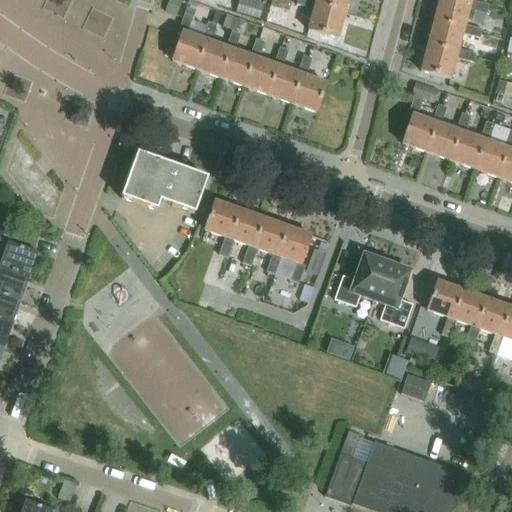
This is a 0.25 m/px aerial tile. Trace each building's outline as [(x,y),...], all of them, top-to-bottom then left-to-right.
[(260,21),(265,5),(247,0),(240,0),(237,13),(260,21)] [(338,38),(345,13),(314,5),(315,0),(298,0),(297,4),(314,9),(308,30),(338,38)] [(345,13),(348,0),(315,0),(314,5),(345,13)] [(471,0),(470,6),(448,0),(438,0),(433,22),(463,30),(465,24),(469,9),(486,14),(488,5),(471,0)] [(172,61),(196,70),(207,41),(202,39),(187,34),(193,17),(185,14),(179,32),(182,33),(172,61)] [(232,31),(235,32),(239,20),(227,16),(223,27),(232,31)] [(207,41),(196,70),(220,78),(230,49),(226,48),(211,42),(217,25),(208,22),(202,39),(207,41)] [(433,22),(426,47),(457,55),(458,49),(463,33),(480,38),(482,29),(465,24),(463,30),(433,22)] [(220,78),(244,87),(254,58),(250,56),(235,51),(241,34),(235,32),(232,31),(226,48),(230,49),(220,78)] [(254,58),(244,87),(268,96),(278,66),(273,65),(258,59),(264,42),(256,39),(250,56),(254,58)] [(268,96),(292,104),(302,75),(297,73),(282,68),(288,51),(279,47),(273,65),(278,66),(268,96)] [(475,54),(458,49),(457,55),(426,47),(420,72),(450,80),(456,58),(473,63),(475,54)] [(303,56),(297,73),(302,75),(292,104),(315,113),(326,83),(306,76),(312,59),(303,56)] [(499,82),(496,93),(504,95),(507,84),(499,82)] [(439,92),(417,84),(413,96),(414,96),(423,100),(435,104),(439,92)] [(402,144),(426,153),(437,124),(431,122),(417,116),(423,100),(414,96),(407,115),(412,116),(402,144)] [(461,132),(455,130),(440,125),(446,108),(438,105),(431,122),(437,124),(426,153),(450,162),(461,132)] [(461,132),(450,162),(474,170),(485,141),(480,139),(464,133),(470,116),(461,113),(455,130),(461,132)] [(474,170),(498,179),(509,149),(503,147),(488,142),(494,125),(486,122),(480,139),(485,141),(474,170)] [(509,149),(498,179),(511,183),(511,131),(509,130),(503,147),(509,149)] [(194,216),(207,180),(137,154),(120,200),(157,213),(160,204),(194,216)] [(230,238),(240,209),(216,200),(205,229),(226,237),(219,255),(228,259),(235,240),(230,238)] [(254,246),(264,218),(240,209),(230,238),(235,240),(250,245),(243,264),(251,267),(258,248),(254,246)] [(288,226),(264,218),(254,246),(258,248),(273,254),(267,272),(275,276),(282,257),(278,255),(288,226)] [(278,255),(282,257),(297,262),(290,281),(299,284),(306,265),(302,264),(312,235),(288,226),(278,255)] [(0,252),(4,254),(0,266),(0,268),(30,279),(38,255),(34,254),(40,238),(14,229),(8,227),(3,240),(0,239),(0,252)] [(364,256),(354,281),(343,277),(334,301),(356,309),(360,298),(372,302),(387,264),(364,256)] [(385,307),(380,322),(391,326),(410,272),(387,264),(372,302),(385,307)] [(0,295),(22,303),(30,279),(0,268),(0,295)] [(451,320),(461,291),(437,282),(427,311),(447,319),(441,336),(450,339),(456,322),(451,320)] [(485,300),(461,291),(451,320),(456,322),(471,327),(464,344),(475,348),(482,331),(475,328),(485,300)] [(0,322),(13,327),(22,303),(0,295),(0,322)] [(499,337),(509,308),(485,300),(475,328),(482,331),(494,335),(488,352),(498,356),(504,339),(499,337)] [(499,337),(504,339),(511,342),(511,309),(509,308),(499,337)] [(0,349),(5,352),(13,327),(0,322),(0,349)] [(470,380),(474,369),(464,365),(456,388),(466,392),(470,380)] [(348,436),(340,455),(324,499),(342,505),(343,504),(366,511),(449,511),(454,499),(459,501),(467,477),(374,445),(367,465),(354,460),(362,437),(348,436)] [(21,511),(51,511),(25,502),(21,511)]
